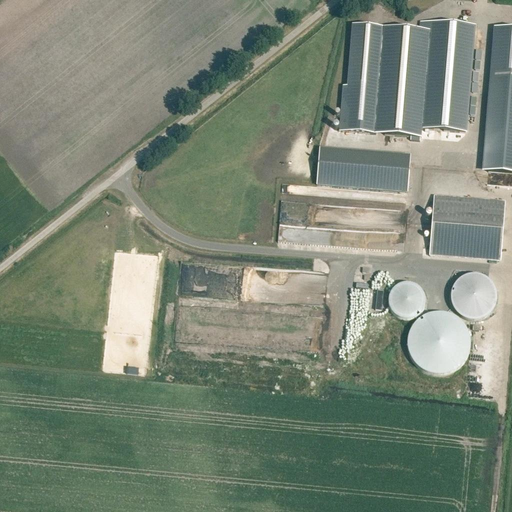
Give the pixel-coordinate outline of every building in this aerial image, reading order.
[(420,24),(419,33),(430,33),(422,131),(466,135),(475,28),(420,24)] [(383,30),(352,27),(347,89),(343,88),(339,133),(374,136),(383,30)] [(422,131),(430,33),(419,33),(383,30),(374,136),(421,140),(422,131)] [(471,107),(466,162),(503,167),(508,110),(471,107)] [(407,194),(410,157),(319,150),(316,187),(407,194)] [(434,198),(429,257),(499,263),(504,204),(434,198)] [(477,277),(474,277),(471,277),(467,277),(464,278),(461,280),(458,282),(456,284),(454,287),(452,290),(451,293),(450,296),(450,300),(450,303),(451,306),(452,309),(454,312),(456,315),(458,317),(461,320),(463,321),(467,322),(470,323),(473,323),(477,323),(480,323),(483,321),(486,320),(489,318),(491,316),(493,313),(495,310),(496,307),(497,304),(497,300),(497,297),(496,294),(495,291),(493,288),(491,285),(489,282),(487,280),(484,279),(480,278),(477,277)] [(401,286),(400,286),(399,287),(398,287),(398,288),(397,288),(396,288),(395,289),(394,290),(393,291),(392,292),(391,293),(391,294),(390,295),(390,296),(389,297),(389,298),(389,299),(388,299),(388,300),(388,301),(388,302),(388,303),(388,304),(388,305),(388,306),(388,307),(388,308),(389,309),(389,310),(389,311),(390,312),(390,313),(391,313),(391,314),(392,315),(392,316),(393,316),(393,317),(394,317),(395,318),(396,319),(397,319),(397,320),(398,320),(399,321),(400,321),(401,322),(402,322),(403,322),(404,322),(405,322),(406,322),(407,322),(408,322),(409,322),(410,322),(411,322),(412,321),(413,321),(414,321),(415,320),(416,319),(417,319),(418,318),(419,317),(420,316),(421,316),(421,315),(422,314),(423,313),(423,312),(423,311),(424,310),(424,309),(424,308),(425,307),(425,306),(425,305),(425,304),(425,303),(425,302),(425,301),(425,300),(424,299),(424,298),(424,297),(423,296),(423,295),(422,294),(422,293),(421,293),(421,292),(420,291),(419,290),(418,290),(418,289),(417,289),(416,288),(415,287),(414,287),(413,287),(413,286),(412,286),(411,286),(410,286),(409,285),(408,285),(407,285),(406,285),(405,285),(404,285),(403,286),(402,286),(401,286)] [(438,315),(436,315),(435,315),(434,315),(433,315),(432,315),(431,316),(430,316),(429,316),(428,316),(427,317),(426,317),(425,318),(424,318),(423,319),(422,319),(421,320),(420,321),(419,321),(418,322),(417,323),(416,324),(415,325),(414,326),(413,327),(413,328),(412,329),(411,330),(411,331),(410,332),(410,333),(409,334),(409,335),(409,336),(408,337),(408,338),(408,339),(407,340),(407,341),(407,342),(407,344),(407,345),(407,346),(407,347),(407,348),(407,349),(407,350),(407,351),(408,352),(408,354),(408,355),(408,356),(409,357),(409,358),(410,359),(410,360),(411,361),(411,362),(412,363),(412,364),(413,365),(414,366),(415,367),(416,368),(417,369),(418,370),(419,371),(420,372),(421,372),(422,373),(423,374),(424,374),(425,375),(426,375),(427,375),(428,376),(429,376),(430,377),(431,377),(432,377),(434,377),(435,377),(436,377),(437,378),(438,378),(439,378),(440,378),(441,377),(442,377),(444,377),(445,377),(446,377),(447,376),(448,376),(449,376),(450,375),(451,375),(452,374),(453,374),(454,373),(455,373),(456,372),(457,372),(458,371),(459,370),(460,369),(461,368),(462,367),(463,366),(464,365),(465,364),(465,363),(466,362),(466,361),(467,360),(467,359),(468,358),(468,357),(469,356),(469,355),(469,354),(469,352),(470,351),(470,350),(470,349),(470,348),(470,347),(470,346),(470,345),(470,344),(470,342),(470,341),(469,340),(469,339),(469,338),(469,337),(468,336),(468,335),(468,334),(467,333),(467,332),(466,331),(466,330),(465,329),(464,328),(464,327),(463,326),(462,325),(461,324),(460,323),(459,322),(458,322),(457,321),(456,320),(455,319),(454,318),(453,318),(452,317),(451,317),(450,317),(449,316),(447,316),(446,316),(445,315),(444,315),(443,315),(442,315),(441,315),(440,315),(439,315),(438,315)]
